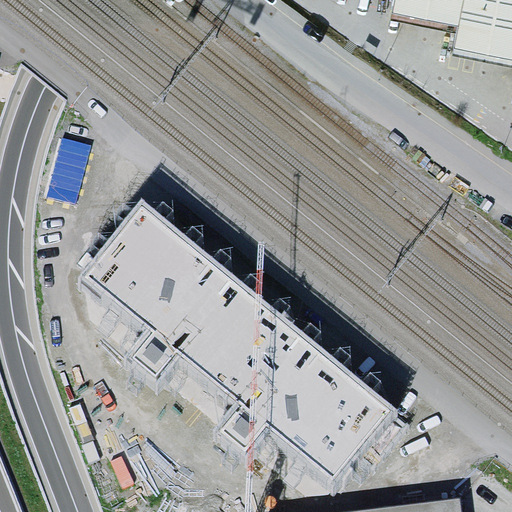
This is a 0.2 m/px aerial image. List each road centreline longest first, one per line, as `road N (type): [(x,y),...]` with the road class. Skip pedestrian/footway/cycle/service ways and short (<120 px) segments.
road 1 (residential): [(240,0),(511,195)]
road 2 (motorway): [(0,240),(19,127),(104,0)]
road 3 (motorway): [(67,511),(10,347),(0,273)]
